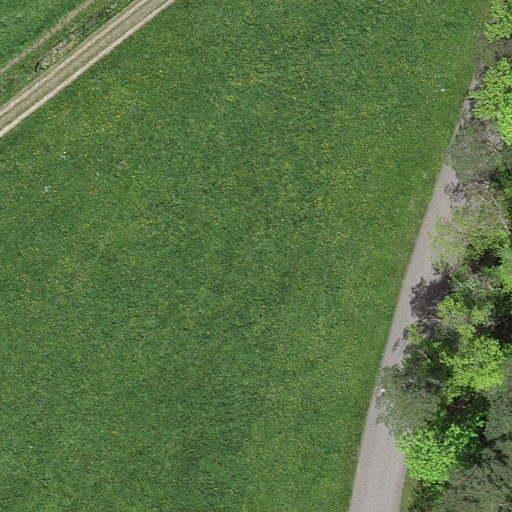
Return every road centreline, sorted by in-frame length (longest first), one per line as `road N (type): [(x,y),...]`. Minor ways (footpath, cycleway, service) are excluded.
road 1 (unclassified): [(511,80),(415,358),(389,511)]
road 2 (track): [(0,138),(174,0)]
